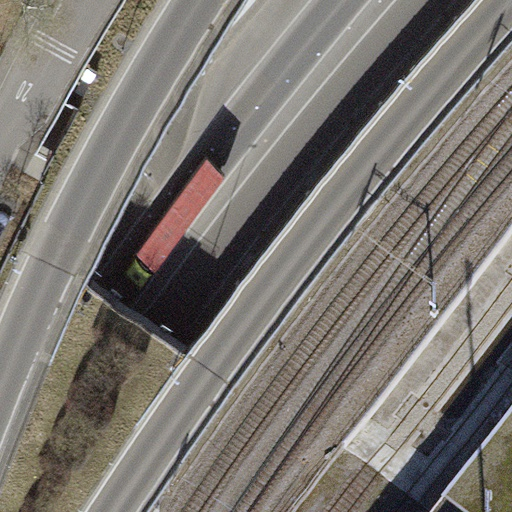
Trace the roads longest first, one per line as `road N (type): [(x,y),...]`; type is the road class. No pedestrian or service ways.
road 1 (trunk): [(112,511),(231,338),(511,13)]
road 2 (trunk): [(200,0),(83,200),(0,391)]
road 3 (trunk): [(142,312),(428,0)]
road 4 (trunk): [(354,0),(142,312)]
road 5 (trunk): [(15,511),(142,312)]
road 6 (residential): [(0,140),(75,14)]
